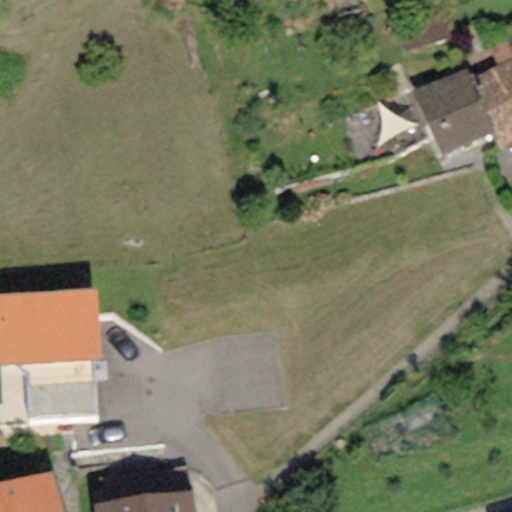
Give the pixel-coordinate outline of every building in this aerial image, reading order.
[(511,144),(511,57),(474,76),(478,84),(471,87),(493,133),(502,149),(511,144)] [(469,65),(411,93),(442,157),(493,133),(471,87),(478,84),(474,76),(469,65)] [(97,290),(0,294),(0,366),(24,366),(27,423),(97,420),(95,384),(101,384),(100,360),(97,290)] [(0,485),(0,511),(61,511),(51,472),(0,485)] [(192,511),(190,492),(93,505),(93,511),(192,511)]
